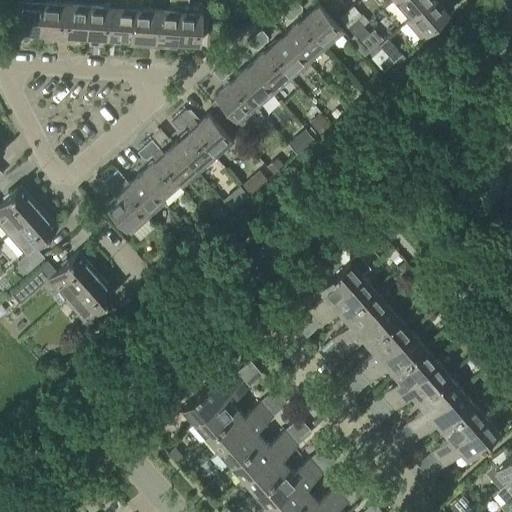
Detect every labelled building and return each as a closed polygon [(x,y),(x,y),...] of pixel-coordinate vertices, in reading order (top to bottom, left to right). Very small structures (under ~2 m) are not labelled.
[(17,0),(16,31),(40,33),(42,1),(42,0),(17,0)] [(111,6),(108,37),(130,39),(130,45),(131,45),(134,7),(134,1),(134,0),(110,0),(110,5),(111,6)] [(200,43),(202,11),(202,5),(188,4),(188,0),(180,0),(180,4),(179,10),(177,42),(200,43)] [(296,15),(301,10),(302,6),(296,0),(294,0),(288,6),(296,15)] [(340,0),(324,0),(335,13),(344,5),(340,0)] [(395,0),(410,16),(428,0),(395,0)] [(421,38),(425,34),(454,9),(446,0),(428,0),(410,16),(405,20),(421,38)] [(63,34),(65,3),(42,1),(40,33),(63,34)] [(85,36),(88,4),(65,3),(63,34),(85,36)] [(325,47),(343,32),(318,3),(300,19),(325,47)] [(111,6),(110,5),(88,4),(85,36),(108,37),(111,6)] [(292,19),(296,15),(288,6),(282,11),(288,18),(292,19)] [(156,9),(135,7),(134,7),(131,45),(146,46),(147,40),(154,40),(156,9)] [(202,11),(202,18),(209,18),(210,7),(202,7),(202,11)] [(177,42),(179,10),(156,9),(154,40),(160,41),(161,47),(177,48),(177,42)] [(308,63),(325,47),(300,19),(283,34),(308,63)] [(357,19),(348,27),(354,34),(363,27),(357,19)] [(363,27),(354,34),(360,41),(369,33),(363,27)] [(262,45),(267,40),(267,36),(261,29),(254,36),(262,45)] [(290,78),(308,63),(283,34),(266,49),(287,73),(286,74),(290,78)] [(257,48),(262,45),(254,36),(247,41),(253,48),(257,48)] [(383,71),(394,62),(382,48),(371,57),(383,71)] [(270,88),(286,74),(287,73),(266,49),(249,64),(270,88)] [(228,74),(233,70),(233,66),(227,59),(220,65),(228,74)] [(257,107),(274,92),(270,88),(249,64),(232,79),(257,107)] [(223,79),(228,74),(220,65),(213,72),(219,78),(223,79)] [(239,123),(257,107),(232,79),(214,95),(239,123)] [(339,113),(335,108),(330,113),(334,117),(339,113)] [(198,122),(186,109),(179,115),(187,124),(191,129),(216,157),(234,142),(209,113),(198,122)] [(318,132),(328,123),(319,112),(309,121),(318,132)] [(182,128),(187,124),(179,115),(172,121),(178,128),(180,126),(182,128)] [(199,172),(216,158),(216,157),(191,129),(174,144),(199,172)] [(295,137),(287,143),(295,152),(303,146),(295,137)] [(164,152),(152,139),(145,145),(153,154),(157,159),(178,183),(177,184),(181,188),(199,172),(174,144),(164,152)] [(148,158),(153,154),(145,145),(138,151),(144,158),(146,156),(148,158)] [(274,157),(265,165),(271,172),(280,164),(274,157)] [(140,174),(161,198),(177,184),(178,183),(157,159),(140,174)] [(130,182),(124,176),(118,169),(111,175),(148,217),(165,202),(161,198),(140,174),(130,182)] [(259,170),(242,185),(250,194),(267,179),(259,170)] [(130,233),(148,217),(111,175),(104,181),(115,195),(104,204),(125,228),(126,228),(130,233)] [(39,206),(21,185),(0,202),(0,223),(8,233),(39,206)] [(27,272),(45,257),(36,246),(58,227),(39,206),(8,233),(26,254),(17,262),(27,272)] [(180,255),(186,249),(181,243),(175,248),(180,255)] [(170,264),(180,255),(175,248),(165,257),(170,264)] [(98,272),(79,251),(57,270),(48,260),(12,291),(21,302),(48,279),(66,300),(98,272)] [(343,265),(336,256),(316,273),(324,282),(318,287),(324,294),(308,309),(314,316),(362,274),(349,259),(343,265)] [(408,273),(412,269),(406,261),(398,268),(402,272),(408,273)] [(85,339),(103,323),(94,312),(116,293),(98,272),(66,300),(84,320),(76,328),(85,339)] [(343,315),(375,288),(362,274),(314,316),(320,323),(337,309),(343,315)] [(339,344),(387,303),(375,288),(343,315),(349,323),(332,337),(339,344)] [(368,344),(399,317),(387,303),(339,344),(345,352),(362,337),(368,344)] [(364,373),(412,331),(399,317),(368,344),(374,351),(357,365),(364,373)] [(392,372),(424,345),(412,331),(364,373),(370,380),(386,365),(392,372)] [(388,401),(436,359),(424,345),(392,372),(398,379),(382,394),(388,401)] [(417,401),(449,374),(436,359),(388,401),(394,408),(411,394),(417,401)] [(194,421),(242,379),(236,372),(220,387),(213,379),(182,407),(194,421)] [(413,430),(461,388),(449,374),(417,401),(423,408),(406,422),(413,430)] [(207,436),(238,408),(232,401),(249,387),(242,379),(194,421),(207,436)] [(442,429),(473,402),(461,388),(413,430),(419,437),(436,422),(442,429)] [(219,450),(267,408),(261,401),(244,415),(238,408),(207,436),(219,450)] [(438,458),(486,416),(473,402),(442,429),(448,436),(431,451),(438,458)] [(231,464),(263,437),(257,430),(274,415),(267,408),(219,450),(231,464)] [(467,458),(498,431),(486,416),(438,458),(444,465),(460,451),(467,458)] [(244,478),(292,436),(286,429),(269,444),(263,437),(231,464),(244,478)] [(256,492),(287,465),(282,458),(298,444),(292,436),(244,478),(256,492)] [(175,459),(181,453),(175,447),(169,452),(175,459)] [(508,481),(511,477),(511,451),(495,466),(508,481)] [(268,507),(316,465),(310,458),(294,472),(287,465),(256,492),(268,507)] [(272,511),(290,511),(312,493),(306,487),(323,472),(316,465),(268,507),(272,511)] [(319,511),(341,493),(335,486),(318,500),(312,493),(290,511),(319,511)] [(334,511),(348,500),(341,493),(319,511),(334,511)] [(455,511),(468,501),(462,495),(450,506),(455,511)]
